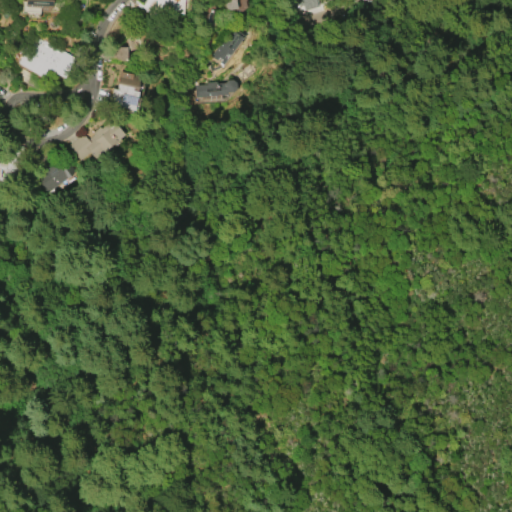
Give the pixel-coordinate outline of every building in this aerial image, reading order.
[(23,0),(50,0),(50,12),(21,11),(22,4),(23,4),(23,0)] [(171,10),(162,7),(159,10),(155,17),(147,11),(141,6),(145,0),(182,0),(182,10),(181,14),(171,10)] [(245,0),(246,8),(238,13),(229,15),(228,10),(226,10),(224,1),(214,3),(209,26),(198,23),(204,0),(245,0)] [(319,0),(321,6),(308,9),(306,5),(302,6),(300,0),(319,0)] [(243,38),(221,65),(213,58),(215,55),(214,54),(234,28),(243,35),(242,37),(243,38)] [(40,77),(16,64),(23,52),(25,54),(31,43),(32,44),(36,37),(73,58),(67,68),(68,69),(62,79),(45,69),(40,77)] [(133,110),(108,104),(111,89),(115,90),(120,71),(141,76),(133,110)] [(221,100),(208,101),(208,96),(195,97),(194,85),(207,84),(206,82),(215,82),(216,84),(223,83),(223,84),(224,84),(226,80),(231,80),(235,83),(236,88),(232,92),(227,92),(227,94),(221,95),(221,100)] [(67,146),(81,134),(86,140),(93,135),(92,133),(99,127),(100,129),(111,120),(123,135),(94,160),(88,153),(79,161),(67,146)] [(47,193),(35,177),(62,157),(74,173),(47,193)]
